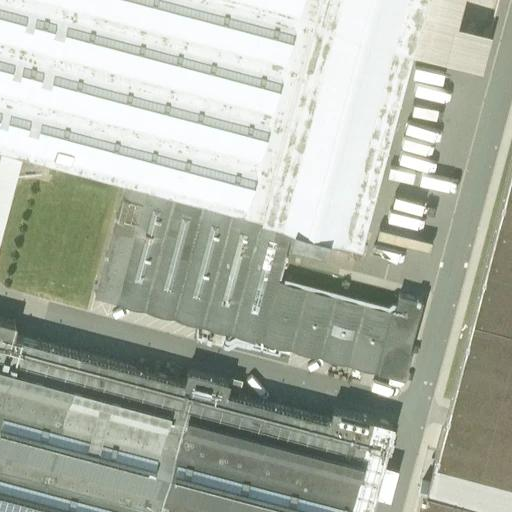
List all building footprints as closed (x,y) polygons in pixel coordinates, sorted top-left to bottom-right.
[(126,176),(291,219),(288,231),(346,247),(349,236),(359,238),(410,44),(422,0),(0,0),(0,142),(2,143),(23,149),(126,176)] [(458,0),(422,0),(410,44),(482,63),(489,34),(452,24),(458,0)] [(0,237),(23,149),(2,143),(0,152),(0,237)] [(429,484),(511,505),(511,159),(429,481),(429,484)] [(126,176),(95,294),(403,375),(423,299),(398,292),(393,309),(276,278),(288,231),(291,219),(126,176)] [(0,511),(367,511),(392,422),(332,406),(328,417),(224,389),(227,378),(187,367),(184,379),(11,333),(14,321),(0,317),(0,511)] [(413,511),(511,511),(511,505),(429,484),(429,481),(422,479),(413,511)]
